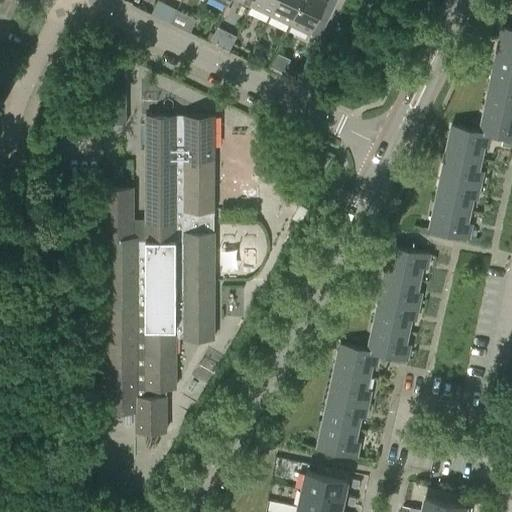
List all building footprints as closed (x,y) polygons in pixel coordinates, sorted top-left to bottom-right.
[(165,3),(158,0),(152,13),(159,16),(165,3)] [(276,0),(251,0),(250,5),(270,14),(276,0)] [(300,0),(276,0),(270,14),(289,23),(300,0)] [(324,0),(300,0),(289,23),(319,38),(334,6),(324,2),(324,0)] [(500,54),(511,56),(511,28),(501,26),(498,40),(502,41),(500,54)] [(511,56),(500,54),(497,67),(492,66),(490,79),(511,83),(511,56)] [(126,60),(106,60),(105,123),(126,123),(126,60)] [(492,92),(489,106),(511,110),(511,83),(490,79),(487,91),(492,92)] [(478,132),(490,134),(511,138),(511,110),(489,106),(486,120),(481,119),(479,130),(478,132)] [(212,110),(142,109),(142,218),(133,218),(133,187),(103,187),(103,237),(107,237),(106,412),(135,412),(135,431),(165,431),(165,387),(174,387),(174,338),(212,338),(213,233),(204,233),(204,210),(212,210),(212,110)] [(489,142),(490,134),(478,132),(479,130),(451,125),(448,138),(452,138),(449,152),(480,159),(484,141),(489,142)] [(480,159),(449,152),(447,166),(443,165),(440,177),(479,186),(481,178),(476,177),(480,159)] [(441,190),(439,204),(469,211),(473,193),(478,193),(479,186),(440,177),(437,189),(441,190)] [(469,211),(439,204),(436,218),(431,217),(429,230),(468,238),(470,230),(466,229),(469,211)] [(389,273),(419,279),(423,261),(428,262),(430,254),(390,245),(387,258),(392,259),(389,273)] [(415,298),(419,279),(389,273),(386,287),(382,286),(379,298),(419,306),(420,299),(415,298)] [(417,314),(419,306),(379,298),(376,310),(381,311),(378,325),(408,331),(412,313),(417,314)] [(404,349),(408,331),(378,325),(375,338),(370,337),(367,349),(379,352),(379,353),(407,359),(409,351),(404,349)] [(341,357),(338,370),(369,377),(373,359),(377,360),(379,353),(379,352),(367,349),(339,343),(337,356),(341,357)] [(328,395),(368,404),(369,397),(364,396),(369,377),(338,370),(335,385),(331,384),(328,395)] [(330,409),(327,422),(357,429),(361,411),(366,412),(368,404),(328,395),(325,408),(330,409)] [(357,429),(327,422),(324,436),(319,435),(317,448),(356,456),(358,449),(353,448),(357,429)] [(343,496),(343,495),(345,485),(357,487),(359,480),(347,477),(346,479),(306,471),(302,487),(343,496)] [(343,496),(302,487),(298,505),(329,511),(339,511),(342,502),(354,504),(355,498),(343,495),(343,496)] [(408,511),(464,511),(466,504),(424,495),(421,510),(410,507),(408,511)]
